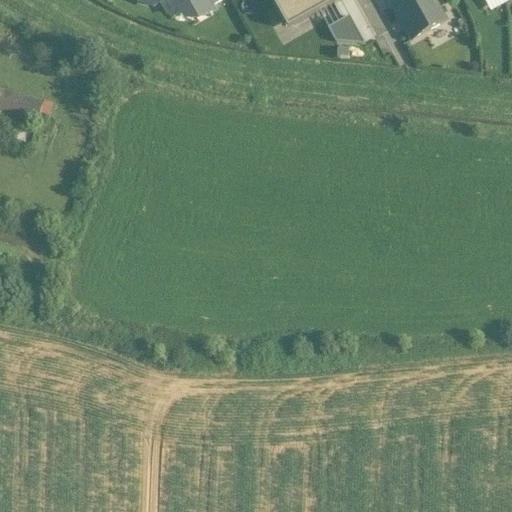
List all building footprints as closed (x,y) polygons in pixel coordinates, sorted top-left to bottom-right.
[(137,0),(139,3),(154,9),(163,4),(168,15),(180,9),(183,14),(184,14),(205,3),(203,0),(137,0)] [(222,0),(203,0),(205,3),(209,9),(223,2),(222,0)] [(341,3),(339,0),(270,0),(288,33),(341,3)] [(407,0),(394,7),(413,42),(445,25),(431,0),(407,0)] [(209,9),(205,3),(184,14),(189,24),(197,20),(210,13),(209,9)] [(365,47),(350,19),(329,31),(336,44),(365,47)] [(44,104),(0,91),(0,113),(38,125),(44,104)]
